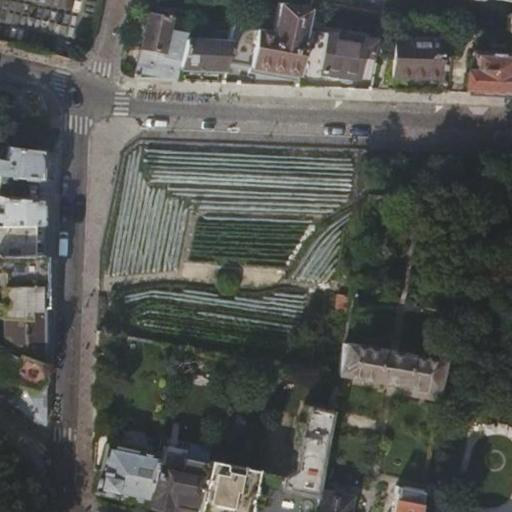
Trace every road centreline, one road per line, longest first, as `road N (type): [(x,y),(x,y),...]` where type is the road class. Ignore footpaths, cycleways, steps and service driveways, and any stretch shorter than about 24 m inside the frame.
road 1 (residential): [(511,120),(120,104),(88,91)]
road 2 (residential): [(67,474),(76,125),(88,91)]
